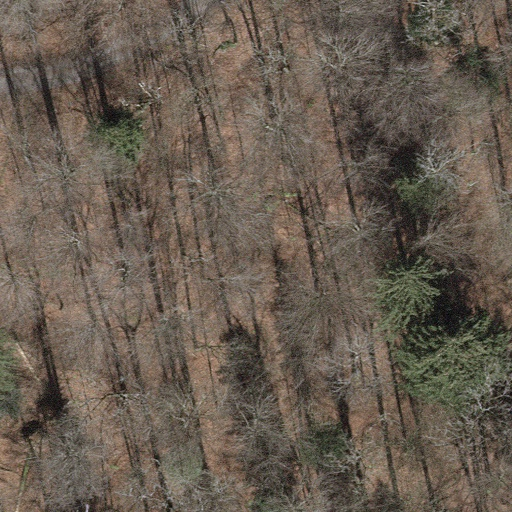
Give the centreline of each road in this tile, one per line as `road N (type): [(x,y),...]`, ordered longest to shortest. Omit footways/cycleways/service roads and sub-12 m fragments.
road 1 (track): [(511,373),(452,400),(382,412),(199,379),(0,307)]
road 2 (track): [(0,74),(64,72),(139,48),(201,0)]
